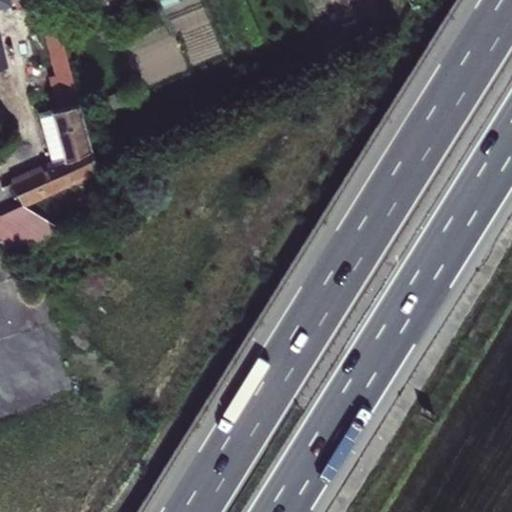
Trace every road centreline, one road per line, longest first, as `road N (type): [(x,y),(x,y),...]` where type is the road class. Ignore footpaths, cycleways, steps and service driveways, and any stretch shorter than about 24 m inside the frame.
road 1 (motorway): [(511,1),(193,511)]
road 2 (motorway): [(278,511),(511,138)]
